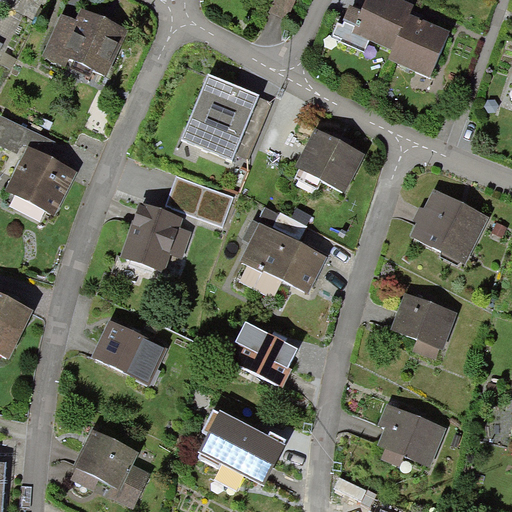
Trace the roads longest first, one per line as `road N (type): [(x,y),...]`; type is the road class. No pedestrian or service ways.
road 1 (residential): [(31,511),(40,401),(66,280),(120,137),(180,13)]
road 2 (residential): [(310,511),(332,376),(400,134)]
road 3 (residential): [(296,80),(180,13)]
road 4 (residential): [(511,182),(400,134)]
